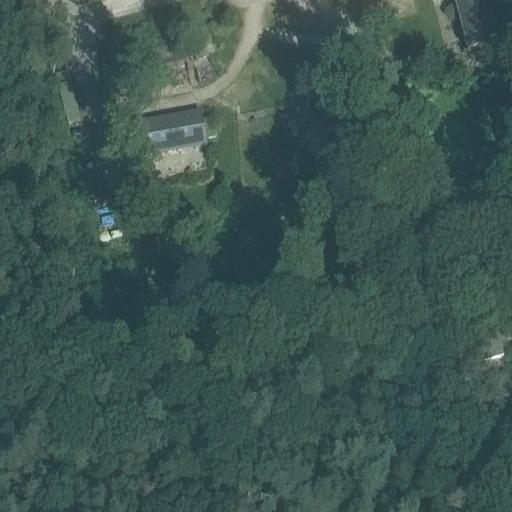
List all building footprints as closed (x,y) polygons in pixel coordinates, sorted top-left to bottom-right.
[(483,0),(450,0),(467,56),(497,47),(483,0)] [(202,50),(193,55),(197,63),(206,58),(202,50)] [(163,53),(117,65),(124,93),(170,80),(163,53)] [(207,149),(200,115),(128,128),(134,163),(207,149)] [(474,323),(482,364),(503,360),(495,319),(474,323)] [(511,415),(511,392),(508,376),(489,380),(498,419),(511,415)]
